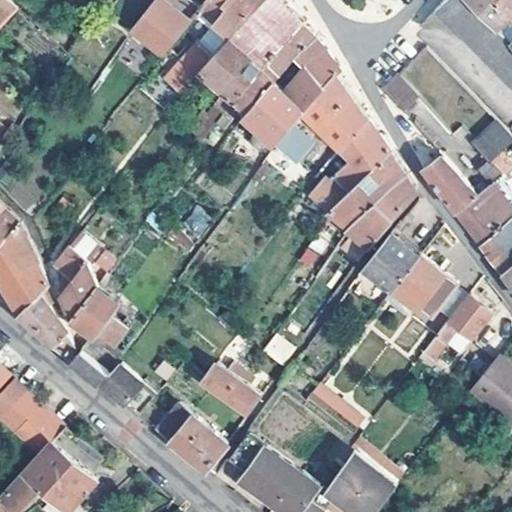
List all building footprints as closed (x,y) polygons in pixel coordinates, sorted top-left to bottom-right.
[(0,0),(0,24),(14,8),(4,0),(0,0)] [(165,54),(184,28),(193,18),(169,0),(155,0),(153,3),(134,29),(165,54)] [(216,54),(203,70),(228,92),(209,114),(204,110),(189,127),(199,134),(195,138),(202,142),(226,114),(302,21),(279,0),(260,0),(232,34),(216,54)] [(232,34),(260,0),(207,0),(200,9),(232,34)] [(511,43),(510,42),(497,28),(467,0),(441,0),(437,6),(511,77),(511,43)] [(511,13),(497,0),(467,0),(497,28),(511,13)] [(511,0),(497,0),(511,13),(511,0)] [(316,34),(302,21),(226,114),(231,119),(244,104),(250,109),(296,53),(316,34)] [(296,53),(250,109),(245,114),(247,116),(260,128),(256,133),(256,137),(257,142),(259,146),(264,149),(273,149),(278,143),(294,124),(305,110),(337,71),(341,67),(316,34),(296,53)] [(203,70),(216,54),(197,38),(177,64),(196,79),(203,70)] [(305,110),(341,147),(369,117),(337,71),(305,110)] [(419,93),(399,72),(383,88),(403,109),(419,93)] [(84,110),(78,105),(73,112),(80,115),(84,110)] [(369,117),(341,147),(351,158),(330,180),(324,176),(309,193),(327,208),(391,149),(369,117)] [(19,127),(11,121),(7,129),(14,135),(19,127)] [(491,159),(501,149),(511,139),(511,131),(508,127),(506,130),(497,121),(476,139),(474,141),(491,159)] [(294,124),(278,143),(298,161),(315,141),(294,124)] [(96,153),(90,147),(86,153),(91,157),(96,153)] [(280,154),(273,149),(263,163),(268,169),(280,154)] [(336,228),(346,221),(406,172),(391,149),(327,208),(321,218),(325,221),(335,229),(336,228)] [(511,159),(501,149),(491,159),(504,173),(511,167),(511,159)] [(424,169),(458,210),(480,193),(444,153),(442,155),(424,169)] [(504,173),(491,159),(481,167),(494,181),(504,173)] [(417,187),(406,172),(346,221),(349,224),(347,227),(369,245),(389,221),(409,199),(417,187)] [(481,241),(511,215),(511,204),(493,182),(480,193),(458,210),(481,241)] [(3,205),(0,208),(0,240),(19,220),(3,205)] [(197,235),(213,221),(200,206),(184,220),(197,235)] [(511,215),(481,241),(503,270),(511,262),(511,215)] [(0,282),(6,292),(38,255),(32,241),(19,220),(0,240),(0,282)] [(195,241),(176,221),(167,235),(188,250),(195,241)] [(343,235),(335,247),(356,263),(362,254),(369,245),(347,227),(349,224),(346,221),(336,228),(343,235)] [(393,288),(421,252),(392,229),(364,266),(393,288)] [(72,242),(55,263),(74,279),(63,292),(82,306),(99,283),(89,264),(93,259),(72,242)] [(459,281),(421,252),(393,288),(419,308),(431,317),(439,308),(456,285),(459,281)] [(6,292),(20,312),(50,283),(38,255),(6,292)] [(511,262),(503,270),(511,282),(511,262)] [(326,274),(319,270),(314,276),(321,282),(326,274)] [(55,298),(50,283),(20,312),(68,353),(74,346),(64,320),(49,304),(55,298)] [(82,348),(107,369),(121,350),(115,345),(130,326),(128,325),(131,321),(128,319),(125,323),(112,313),(120,301),(99,283),(82,306),(75,317),(95,332),(82,348)] [(469,294),(456,285),(439,308),(451,317),(469,294)] [(419,308),(393,288),(386,297),(412,317),(419,308)] [(82,306),(63,292),(75,317),(82,306)] [(492,308),(470,293),(469,294),(451,317),(424,353),(433,360),(452,336),(464,345),(492,308)] [(277,331),(262,350),(282,366),(297,347),(277,331)] [(74,359),(102,383),(111,372),(107,369),(82,348),(74,359)] [(511,363),(499,353),(472,387),(511,419),(511,363)] [(228,368),(214,357),(198,374),(221,396),(248,413),(263,392),(249,382),(255,374),(234,360),(228,368)] [(111,372),(102,383),(138,413),(156,392),(130,371),(120,361),(111,372)] [(332,367),(326,362),(322,367),(329,372),(332,367)] [(0,387),(10,376),(2,367),(0,369),(0,387)] [(303,379),(291,369),(280,383),(292,393),(303,379)] [(0,419),(28,390),(14,378),(0,392),(0,419)] [(350,408),(319,384),(312,394),(342,417),(350,408)] [(0,419),(0,421),(13,435),(42,404),(28,390),(0,419)] [(227,440),(178,402),(157,429),(206,469),(227,440)] [(65,425),(42,404),(13,435),(36,456),(65,425)] [(487,406),(483,404),(479,405),(475,407),(473,411),(473,415),(474,419),(477,422),(481,423),(485,423),(489,420),(491,417),(491,413),(490,409),(487,406)] [(369,423),(350,408),(342,417),(362,433),(369,423)] [(313,511),(327,491),(325,486),(324,487),(320,485),(322,481),(247,430),(226,458),(242,469),(237,477),(285,511),(313,511)] [(62,450),(52,442),(2,498),(0,495),(0,511),(17,511),(39,487),(66,511),(96,478),(64,448),(62,450)] [(328,484),(325,486),(327,491),(329,491),(358,511),(369,511),(395,481),(353,450),(328,484)] [(402,473),(380,455),(373,462),(395,481),(402,473)]
